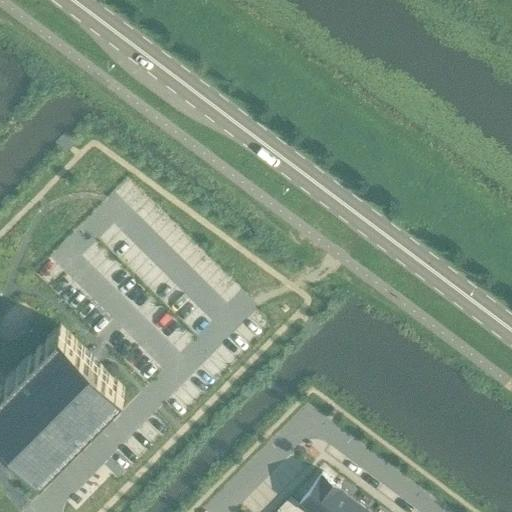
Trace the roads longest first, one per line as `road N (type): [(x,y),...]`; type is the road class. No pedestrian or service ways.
road 1 (primary): [(511,331),(71,0)]
road 2 (residential): [(214,511),(305,414),(436,511)]
road 3 (residential): [(41,511),(240,304)]
